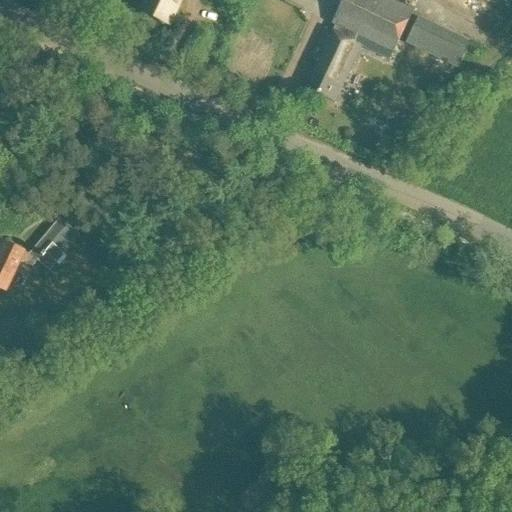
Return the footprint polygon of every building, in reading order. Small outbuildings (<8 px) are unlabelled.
[(142,0),(137,11),(169,27),(181,0),(142,0)] [(387,63),(411,13),(383,0),(345,0),(332,28),(339,31),(335,39),(324,33),(309,65),(316,68),(304,94),(334,109),(360,55),(364,57),(366,53),(387,63)] [(415,16),(402,43),(453,68),(466,41),(415,16)] [(440,76),(431,84),(438,91),(447,83),(440,76)] [(63,165),(41,173),(46,188),(68,180),(63,165)] [(31,254),(10,242),(0,238),(0,289),(6,292),(19,261),(34,269),(39,264),(51,271),(81,237),(60,222),(31,254)]
